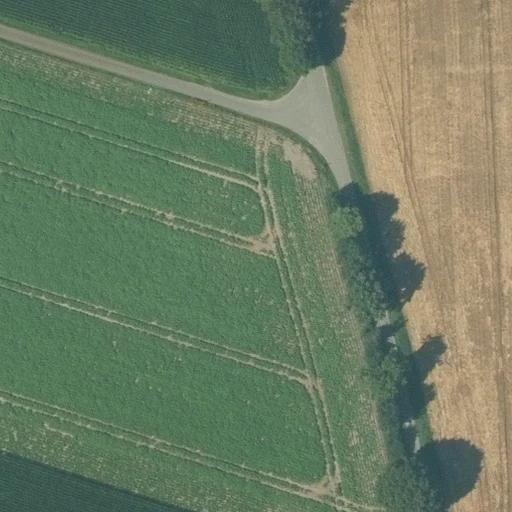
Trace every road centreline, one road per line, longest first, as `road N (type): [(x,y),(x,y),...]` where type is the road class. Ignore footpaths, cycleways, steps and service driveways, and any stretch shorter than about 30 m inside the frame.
road 1 (unclassified): [(336,139),(426,511)]
road 2 (unclassified): [(0,35),(336,139)]
road 3 (unclassified): [(298,0),(336,139)]
